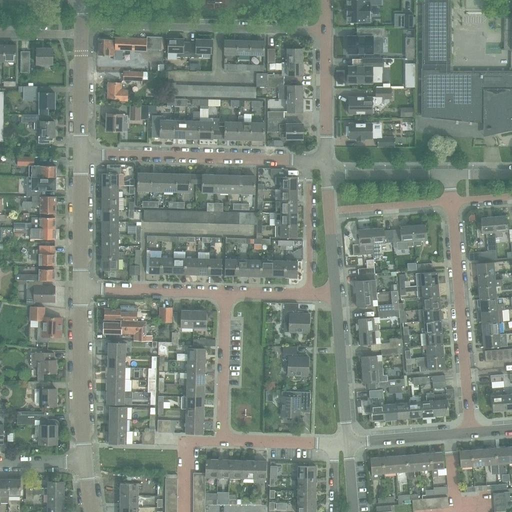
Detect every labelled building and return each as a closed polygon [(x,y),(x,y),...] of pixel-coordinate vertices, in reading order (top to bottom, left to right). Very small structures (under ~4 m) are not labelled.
[(347,0),(348,6),(346,6),(346,16),(348,16),(348,23),(365,23),(365,22),(370,22),(370,18),(370,6),(381,6),(381,0),(347,0)] [(449,0),(421,0),(422,116),(484,123),(484,119),(492,119),(495,133),(511,129),(511,128),(511,127),(511,6),(511,19),(504,19),(504,50),(502,50),(511,51),(511,68),(509,68),(509,71),(450,72),(449,0)] [(404,28),(412,28),(412,15),(404,15),(404,28)] [(348,40),(346,40),(346,50),(348,50),(348,54),(372,54),(372,53),(382,53),(382,37),(384,37),(384,29),(364,29),(364,37),(348,37),(348,40)] [(99,39),(98,55),(108,56),(113,56),(113,59),(122,60),(122,51),(146,52),(146,50),(161,51),(161,46),(161,38),(161,37),(146,37),(146,39),(114,38),(114,40),(109,40),(109,39),(99,39)] [(177,57),(189,57),(189,52),(183,52),(184,39),(176,39),(176,37),(170,37),(170,38),(168,38),(167,52),(167,60),(176,60),(177,57)] [(202,53),(211,54),(212,40),(210,40),(210,38),(203,38),(203,39),(196,39),(195,53),(189,52),(189,57),(202,58),(202,53)] [(224,54),(237,55),(238,41),(224,40),(224,54)] [(251,41),(238,41),(237,55),(250,55),(251,41)] [(251,41),(250,55),(264,55),(264,41),(251,41)] [(16,63),(16,56),(16,46),(4,46),(4,63),(16,63)] [(37,48),(36,58),(36,66),(53,66),(53,49),(37,48)] [(275,49),(267,49),(267,62),(275,62),(275,49)] [(287,49),(287,59),(287,62),(302,62),(302,49),(287,49)] [(414,49),(405,49),(405,59),(414,59),(414,49)] [(30,52),(21,52),(21,74),(30,74),(30,52)] [(348,75),(347,75),(347,82),(348,82),(348,84),(372,84),(372,82),(381,82),(381,73),(382,73),(382,67),(382,59),(363,59),(363,67),(352,67),(348,67),(348,75)] [(282,75),(268,75),(268,81),(283,81),(283,75),(302,75),(302,62),(287,62),(287,63),(282,63),(282,75)] [(123,80),(143,81),(143,73),(124,72),(123,80)] [(256,87),(267,88),(268,81),(268,75),(267,75),(267,74),(256,73),(256,87)] [(414,78),(405,78),(405,89),(414,89),(414,78)] [(268,81),(267,88),(279,88),(279,93),(278,99),(287,99),(302,99),(302,86),(283,86),(283,81),(268,81)] [(107,98),(117,98),(118,98),(118,100),(127,101),(127,90),(121,90),(121,83),(108,82),(107,98)] [(175,99),(175,96),(175,85),(175,83),(168,83),(167,93),(167,106),(174,106),(175,99)] [(54,93),(36,93),(36,86),(23,86),(23,100),(39,100),(39,114),(47,114),(47,108),(54,108),(54,93)] [(375,97),(348,97),(348,115),(372,115),(372,106),(378,107),(382,103),(382,99),(391,99),(391,88),(375,88),(375,97)] [(287,99),(288,112),(302,112),(302,99),(287,99)] [(267,100),(267,118),(284,118),(284,112),(278,112),(278,100),(267,100)] [(148,120),(149,107),(130,107),(130,120),(148,120)] [(127,122),(128,114),(122,114),(107,114),(106,130),(121,131),(122,122),(127,122)] [(53,144),(53,137),(54,137),(54,121),(50,121),(50,115),(22,115),(22,122),(34,122),(34,129),(40,129),(40,137),(39,137),(39,144),(53,144)] [(173,138),(174,121),(161,120),(161,115),(152,115),(151,137),(173,138)] [(239,117),(239,123),(238,140),(251,140),(252,124),(244,123),(244,117),(239,117)] [(267,118),(267,132),(286,132),(286,138),(303,138),(303,124),(286,124),(286,118),(284,118),(267,118)] [(212,138),(218,139),(219,131),(219,126),(219,119),(213,119),(213,122),(200,122),(200,139),(212,139),(212,138)] [(174,121),(173,138),(187,138),(187,121),(174,121)] [(187,121),(187,138),(200,139),(200,122),(187,121)] [(219,131),(218,139),(224,139),(238,140),(239,123),(225,123),(225,127),(225,131),(219,131)] [(356,139),(356,140),(365,140),(365,139),(372,139),(372,138),(377,138),(377,147),(395,147),(395,137),(381,137),(381,134),(378,130),(372,130),(372,123),(348,123),(348,126),(346,126),(346,135),(348,135),(348,139),(356,139)] [(251,140),(263,141),(264,124),(252,124),(251,140)] [(29,166),(29,177),(55,177),(55,166),(33,166),(34,158),(17,158),(17,166),(29,166)] [(107,174),(102,174),(99,174),(99,182),(102,182),(102,186),(118,186),(123,186),(123,174),(121,174),(121,165),(107,165),(107,174)] [(271,178),(275,178),(275,184),(281,184),(281,190),(297,190),(297,178),(287,178),(288,169),(271,169),(271,178)] [(138,174),(137,183),(137,192),(150,192),(151,174),(138,174)] [(164,192),(164,174),(151,174),(150,192),(164,192)] [(164,174),(164,192),(177,193),(177,175),(164,174)] [(177,175),(177,193),(190,193),(190,184),(197,184),(197,176),(190,176),(191,175),(177,175)] [(197,176),(197,184),(202,184),(202,194),(216,194),(216,176),(202,175),(202,176),(197,176)] [(229,176),(216,176),(216,194),(229,194),(229,176)] [(242,177),(229,176),(229,194),(241,195),(241,196),(242,196),(242,177)] [(56,177),(27,177),(27,196),(31,197),(42,197),(42,190),(46,190),(56,190),(56,177)] [(255,177),(242,177),(242,196),(249,196),(249,195),(255,195),(255,177)] [(118,198),(118,186),(102,186),(102,198),(118,198)] [(265,186),(265,197),(271,197),(271,193),(279,193),(279,186),(265,186)] [(276,202),(297,202),(297,190),(281,190),(281,195),(274,195),(274,202),(276,202)] [(55,197),(42,197),(31,197),(31,202),(22,202),(22,209),(32,209),(32,208),(40,208),(40,214),(55,214),(55,203),(55,197)] [(124,198),(118,198),(102,198),(102,210),(118,210),(124,210),(124,198)] [(275,214),(297,214),(297,202),(276,202),(276,213),(275,213),(275,214)] [(102,222),(118,222),(118,210),(102,210),(102,222)] [(275,214),(275,226),(297,226),(297,214),(275,214)] [(507,232),(507,226),(506,216),(493,217),(495,238),(502,237),(502,233),(507,232)] [(480,261),(490,260),(496,260),(495,238),(493,217),(480,219),(481,234),(487,233),(488,252),(479,252),(480,261)] [(55,218),(45,218),(40,218),(40,224),(32,224),(14,223),(14,228),(55,229),(55,218)] [(0,236),(9,237),(10,223),(0,222),(0,236)] [(102,234),(118,234),(118,222),(102,222),(102,234)] [(413,226),(414,246),(422,246),(422,241),(427,240),(426,225),(413,226)] [(261,239),(261,233),(261,230),(265,230),(266,226),(261,226),(256,226),(256,233),(256,239),(261,239)] [(281,238),(287,238),(297,238),(297,226),(275,226),(276,238),(281,238)] [(392,231),(393,243),(394,248),(397,248),(398,250),(408,249),(408,247),(414,246),(413,226),(400,227),(400,230),(392,231)] [(55,240),(55,229),(14,228),(14,233),(20,233),(20,238),(24,238),(24,239),(32,239),(31,233),(40,233),(40,239),(55,240)] [(384,228),(371,229),(372,249),(373,258),(381,258),(380,249),(380,244),(393,243),(392,231),(384,231),(384,228)] [(365,250),(372,249),(371,229),(358,230),(359,245),(365,245),(365,250)] [(102,246),(118,246),(118,234),(102,234),(102,246)] [(54,246),(45,246),(40,246),(40,255),(31,254),(31,259),(39,259),(39,265),(54,265),(55,254),(54,254),(54,246)] [(124,253),(118,253),(118,246),(102,246),(102,258),(118,258),(124,258),(124,253)] [(221,276),(222,266),(222,259),(215,259),(216,251),(210,251),(210,259),(209,275),(221,276)] [(162,274),(162,258),(149,257),(149,274),(162,274)] [(118,271),(118,258),(102,258),(102,271),(118,271)] [(130,275),(140,275),(140,258),(136,258),(135,265),(130,265),(130,275)] [(162,258),(162,274),(173,274),(174,258),(162,258)] [(174,258),(173,274),(185,275),(186,258),(174,258)] [(186,258),(185,275),(197,275),(198,259),(186,258)] [(198,259),(197,275),(209,275),(210,259),(198,259)] [(225,276),(237,276),(238,260),(225,259),(225,276)] [(238,260),(237,276),(249,277),(250,260),(238,260)] [(249,277),(261,277),(261,260),(250,260),(249,277)] [(261,260),(261,277),(273,277),(274,261),(261,260)] [(355,282),(356,295),(376,293),(374,268),(374,260),(366,260),(367,269),(358,269),(359,281),(355,282)] [(274,261),(273,277),(285,278),(285,261),(274,261)] [(285,261),(285,278),(297,278),(298,262),(285,261)] [(478,277),(495,275),(494,263),(477,264),(478,277)] [(15,280),(27,280),(31,280),(54,280),(54,269),(39,269),(39,275),(15,274),(15,280)] [(420,273),(409,274),(409,280),(420,280),(421,286),(437,285),(436,272),(420,273)] [(479,288),(496,287),(502,286),(502,281),(495,281),(495,275),(478,277),(479,288)] [(54,287),(44,286),(42,286),(42,281),(31,280),(27,280),(26,301),(35,301),(54,302),(54,287)] [(437,285),(421,286),(417,286),(417,298),(422,297),(422,298),(438,297),(437,285)] [(496,287),(479,288),(480,300),(497,299),(496,287)] [(376,293),(356,295),(357,308),(372,306),(372,301),(377,300),(376,293)] [(438,297),(422,298),(423,310),(439,309),(438,297)] [(477,298),(465,298),(465,308),(477,308),(477,298)] [(497,299),(480,300),(481,312),(497,311),(504,310),(503,298),(497,299)] [(298,304),(285,304),(284,332),(309,333),(309,315),(298,314),(298,304)] [(61,318),(51,318),(44,317),(44,307),(30,307),(30,320),(38,320),(38,343),(47,343),(48,340),(50,340),(50,337),(61,337),(61,318)] [(146,322),(146,321),(149,321),(158,322),(158,320),(152,320),(152,319),(146,319),(146,317),(137,316),(137,312),(120,311),(120,309),(104,309),(104,320),(121,320),(146,322)] [(160,323),(171,323),(172,309),(160,309),(160,323)] [(424,322),(440,321),(443,320),(442,320),(442,313),(439,313),(439,309),(423,310),(418,310),(419,322),(424,322)] [(181,328),(193,328),(193,311),(181,310),(181,328)] [(206,311),(193,311),(193,328),(205,328),(206,311)] [(406,311),(404,311),(398,312),(399,318),(399,323),(407,323),(406,311)] [(498,323),(497,311),(481,312),(480,312),(478,313),(479,319),(480,319),(482,319),(482,324),(498,323)] [(359,333),(379,331),(379,323),(374,324),(373,319),(358,320),(359,333)] [(152,336),(145,336),(146,322),(121,320),(120,323),(103,323),(103,334),(121,335),(134,335),(134,341),(152,341),(152,336)] [(239,332),(247,332),(247,320),(239,321),(239,332)] [(424,322),(425,334),(441,333),(440,321),(424,322)] [(498,323),(482,324),(483,336),(499,335),(498,323)] [(412,329),(408,330),(408,327),(403,327),(404,336),(409,335),(422,334),(422,331),(418,329),(412,330),(412,329)] [(379,331),(359,333),(360,346),(375,344),(374,339),(380,339),(379,331)] [(441,333),(425,334),(425,345),(442,344),(441,333)] [(499,335),(483,336),(484,348),(500,347),(499,335)] [(381,350),(402,348),(401,338),(389,339),(390,343),(380,344),(381,350)] [(125,344),(118,344),(108,343),(108,356),(125,356),(125,344)] [(425,345),(426,357),(443,356),(442,344),(425,345)] [(283,347),(283,358),(288,358),(287,376),(307,376),(308,358),(296,358),(297,347),(283,347)] [(402,348),(381,350),(381,356),(397,355),(402,355),(402,348)] [(205,349),(195,349),(188,349),(187,361),(205,362),(205,349)] [(38,374),(41,374),(56,374),(56,360),(53,360),(53,353),(30,354),(31,367),(38,367),(38,374)] [(107,368),(125,368),(125,356),(108,356),(107,368)] [(381,356),(376,357),(361,358),(362,370),(382,369),(381,356)] [(420,372),(429,371),(429,369),(444,368),(443,356),(426,357),(416,358),(417,367),(420,367),(420,372)] [(164,361),(159,361),(159,372),(167,372),(167,361),(164,361)] [(187,361),(187,373),(204,374),(205,362),(187,361)] [(6,363),(0,364),(0,369),(1,374),(9,373),(6,363)] [(124,380),(125,368),(107,368),(107,379),(124,380)] [(149,369),(148,380),(156,380),(156,369),(152,369),(149,369)] [(363,384),(365,383),(365,389),(384,388),(388,388),(395,387),(401,387),(401,386),(405,386),(404,379),(388,380),(387,376),(383,376),(382,369),(362,370),(363,384)] [(187,385),(204,386),(204,374),(187,373),(187,379),(179,379),(179,385),(187,385)] [(107,391),(124,392),(124,380),(107,379),(107,391)] [(151,393),(151,392),(156,392),(156,380),(148,380),(148,393),(151,393)] [(48,382),(38,382),(28,382),(28,390),(35,390),(35,403),(37,405),(40,405),(40,406),(56,406),(56,389),(48,389),(48,382)] [(204,398),(204,386),(187,385),(186,397),(204,398)] [(434,393),(433,393),(434,416),(448,415),(447,400),(454,400),(453,389),(446,390),(446,394),(434,395),(434,393)] [(107,404),(117,404),(124,404),(124,392),(107,391),(107,404)] [(369,398),(378,398),(379,406),(370,406),(372,421),(385,420),(383,405),(384,405),(382,391),(369,392),(369,398)] [(282,392),(281,397),(281,417),(299,417),(299,410),(303,410),(303,413),(310,413),(310,393),(299,392),(282,392)] [(422,417),(434,416),(433,393),(426,393),(427,402),(421,402),(422,417)] [(493,411),(506,410),(505,395),(492,396),(493,411)] [(186,409),(204,410),(204,398),(186,397),(182,397),(181,409),(186,409)] [(409,403),(410,418),(422,417),(421,402),(409,403)] [(396,404),(397,419),(410,418),(409,403),(396,404)] [(383,405),(385,420),(397,419),(396,404),(384,405),(383,405)] [(126,407),(109,407),(109,419),(126,419),(126,407)] [(186,421),(203,422),(204,410),(186,409),(186,421)] [(57,426),(59,426),(59,425),(59,424),(58,423),(58,422),(57,421),(56,421),(56,420),(55,420),(54,420),(48,420),(48,413),(29,413),(17,413),(17,425),(40,425),(40,435),(40,444),(57,444),(57,426)] [(109,431),(126,432),(126,419),(109,419),(109,431)] [(186,421),(185,424),(185,434),(203,434),(203,422),(186,421)] [(108,443),(126,444),(126,432),(109,431),(108,443)] [(507,447),(495,448),(497,473),(505,473),(505,468),(503,468),(502,463),(508,463),(507,447)] [(483,449),(485,465),(490,465),(491,474),(497,473),(495,448),(483,449)] [(485,465),(483,449),(471,450),(472,466),(485,465)] [(460,467),(470,466),(472,466),(471,450),(458,451),(460,467)] [(438,476),(437,469),(443,469),(442,453),(430,454),(431,470),(432,477),(438,476)] [(431,470),(430,454),(418,455),(419,471),(431,470)] [(415,479),(414,471),(419,471),(418,455),(406,456),(407,472),(408,471),(408,480),(415,479)] [(394,457),(395,472),(407,472),(406,456),(394,457)] [(382,458),(383,473),(395,472),(394,457),(382,458)] [(371,475),(381,474),(383,473),(382,458),(370,459),(371,475)] [(205,459),(205,473),(205,478),(217,478),(217,460),(205,459)] [(217,460),(217,478),(229,479),(229,460),(217,460)] [(229,479),(241,479),(241,460),(229,460),(229,479)] [(241,479),(253,479),(254,461),(241,460),(241,479)] [(253,479),(256,479),(266,480),(266,461),(254,461),(253,479)] [(298,467),(298,479),(315,479),(316,467),(298,467)] [(439,472),(440,481),(449,480),(448,471),(439,472)] [(9,480),(0,479),(0,505),(1,506),(1,503),(8,503),(8,496),(9,496),(9,480)] [(298,479),(298,491),(315,491),(315,479),(298,479)] [(21,480),(9,480),(9,496),(21,496),(21,480)] [(32,482),(26,482),(26,495),(32,495),(48,495),(64,495),(64,482),(48,482),(48,488),(32,489),(32,482)] [(120,495),(138,495),(138,483),(120,483),(120,495)] [(298,491),(298,503),(315,503),(315,491),(298,491)] [(228,493),(216,493),(216,505),(228,505),(228,500),(228,493)] [(63,508),(64,495),(48,495),(47,507),(63,508)] [(119,507),(138,507),(138,495),(120,495),(119,507)] [(276,509),(286,509),(286,498),(276,498),(276,509)] [(315,511),(315,503),(298,503),(297,511),(315,511)]
